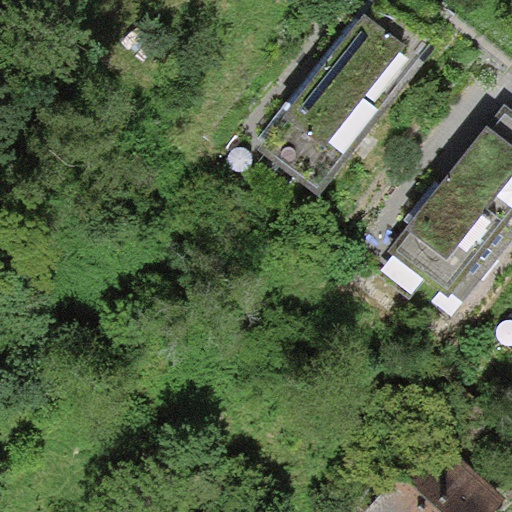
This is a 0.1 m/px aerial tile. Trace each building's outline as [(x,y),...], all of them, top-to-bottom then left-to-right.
[(380,0),(367,0),(319,62),(387,114),(426,62),(418,56),(432,39),(380,0)] [(266,142),(259,151),(320,199),(387,114),(319,62),(260,138),(266,142)] [(511,108),(506,104),(449,175),(511,223),(511,108)] [(511,241),(511,223),(449,175),(390,252),(450,298),(454,292),(466,301),(511,241)] [(441,433),(367,511),(499,511),(496,509),(509,495),(441,433)]
